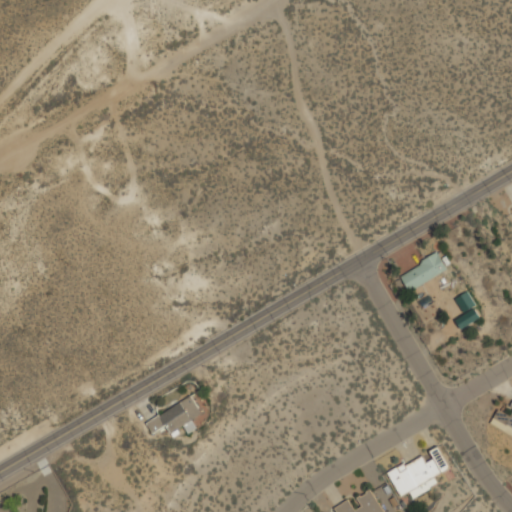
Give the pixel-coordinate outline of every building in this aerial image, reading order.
[(402,278),(413,292),(447,263),(435,250),(402,278)] [(456,296),(462,312),(476,306),(469,291),(456,296)] [(455,320),(461,329),(480,316),(474,307),(455,320)] [(171,434),(193,421),(192,419),(202,413),(192,395),(147,421),(153,433),(166,425),(171,434)] [(497,408),(489,425),(511,435),(511,404),(508,413),(497,408)] [(387,471),(400,496),(410,491),(413,497),(435,485),(432,478),(450,468),(438,445),(429,450),(433,457),(425,461),(420,454),(387,471)] [(334,508),(336,511),(385,511),(370,489),(353,500),(351,497),(334,508)]
